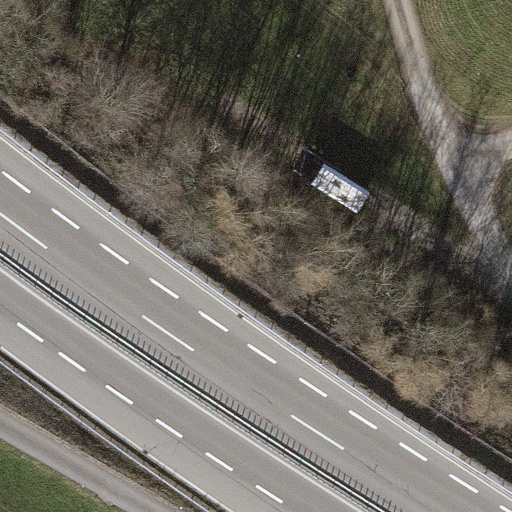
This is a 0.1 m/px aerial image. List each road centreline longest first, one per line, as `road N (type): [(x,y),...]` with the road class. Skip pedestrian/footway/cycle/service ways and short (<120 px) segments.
road 1 (trunk): [(444,511),(0,213)]
road 2 (trunk): [(0,290),(327,511)]
road 3 (track): [(511,274),(483,232),(415,75),(397,0)]
road 4 (track): [(0,420),(154,511)]
